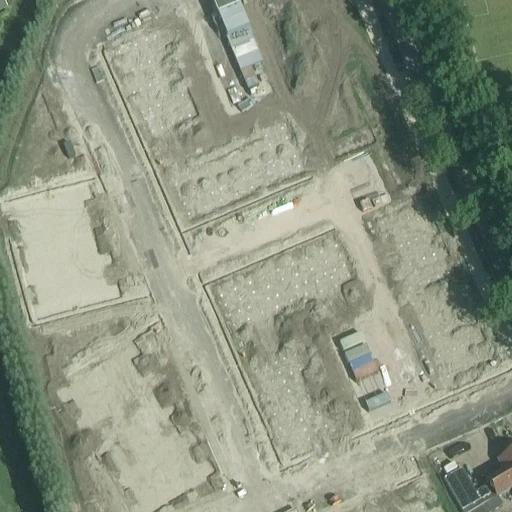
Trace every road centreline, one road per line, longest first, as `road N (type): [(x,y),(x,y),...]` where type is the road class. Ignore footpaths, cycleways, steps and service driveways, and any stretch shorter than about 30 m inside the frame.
road 1 (residential): [(262,495),(242,474),(80,64),(92,27),(155,0)]
road 2 (unclassified): [(511,287),(385,0)]
road 3 (residential): [(262,495),(511,396)]
